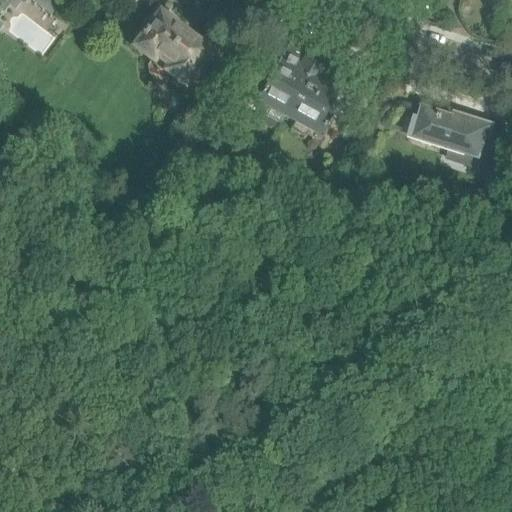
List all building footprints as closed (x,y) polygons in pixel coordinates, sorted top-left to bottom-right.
[(15,11),(19,5),(12,0),(7,0),(0,10),(0,29),(2,27),(0,25),(0,18),(9,6),(15,11)] [(185,87),(200,68),(203,71),(216,53),(199,40),(196,45),(172,27),(176,23),(159,10),(143,31),(147,34),(135,49),(153,63),(157,58),(170,68),(167,73),(185,87)] [(265,33),(252,56),(264,63),(277,40),(265,33)] [(284,119),(312,67),(304,62),(305,60),(288,50),(258,105),(268,110),(264,118),(264,120),(264,123),(264,126),(266,128),(268,130),(271,130),(273,131),(276,130),(279,127),(284,119)] [(325,119),(332,106),(341,111),(351,93),(342,88),(346,82),(331,73),(332,71),(324,67),(321,72),(312,67),(284,119),(294,124),(290,131),(305,140),(309,133),(319,138),(329,121),(325,119)] [(375,94),(362,87),(351,106),(364,113),(375,94)] [(511,137),(511,135),(496,131),(453,117),(452,121),(426,113),(423,121),(417,139),(494,163),(498,153),(506,155),(511,137)] [(503,217),(503,198),(468,199),(468,207),(469,218),(503,217)]
